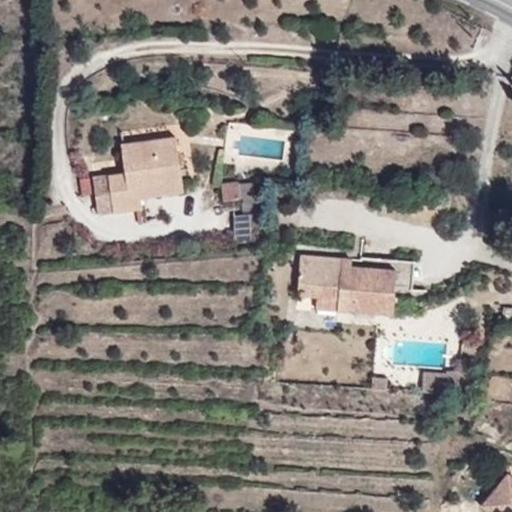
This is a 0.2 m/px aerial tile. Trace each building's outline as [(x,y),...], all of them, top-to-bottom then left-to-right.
[(198,194),(187,134),(99,165),(107,215),(198,194)] [(221,202),(253,201),(252,181),(220,183),(221,202)] [(232,214),(233,241),(252,241),(252,214),(232,214)] [(406,267),(309,251),(305,317),(399,324),(406,267)] [(421,371),(421,392),(455,393),(456,372),(421,371)] [(371,376),(370,389),(395,390),(396,377),(371,376)] [(511,511),(511,476),(482,508),(485,511),(511,511)]
